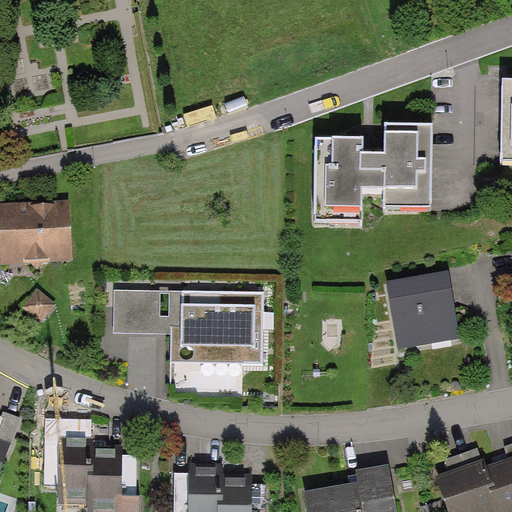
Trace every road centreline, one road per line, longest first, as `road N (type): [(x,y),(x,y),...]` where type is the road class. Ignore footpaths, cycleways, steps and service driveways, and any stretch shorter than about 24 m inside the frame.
road 1 (residential): [(0,179),(199,140),(511,33)]
road 2 (residential): [(0,353),(135,411),(255,430),(327,433),(511,405)]
